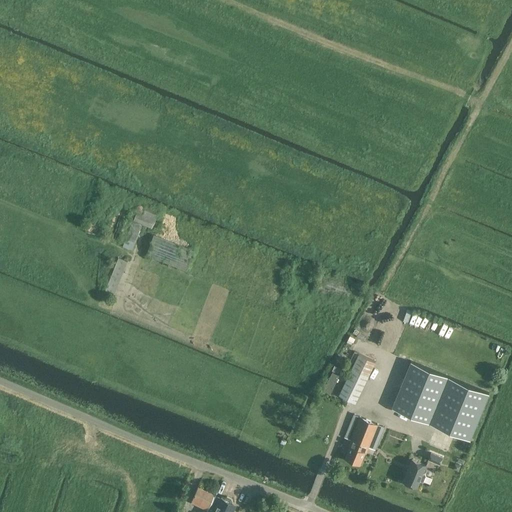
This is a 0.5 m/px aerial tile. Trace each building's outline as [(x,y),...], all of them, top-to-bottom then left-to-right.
[(102,186),(85,230),(119,244),(136,199),(102,186)] [(133,220),(142,224),(152,228),(159,209),(147,204),(143,214),(136,211),(133,220)] [(132,250),(142,225),(132,221),(122,246),(132,250)] [(195,245),(194,245),(153,231),(146,253),(187,267),(195,245)] [(118,255),(104,289),(117,294),(131,260),(118,255)] [(353,362),(358,352),(355,350),(350,360),(353,362)] [(355,402),(375,361),(359,353),(339,394),(355,402)] [(411,361),(392,407),(429,422),(470,439),(489,392),(448,376),(411,361)] [(339,375),(333,372),(324,389),(330,393),(339,375)] [(354,414),(345,436),(351,438),(349,445),(350,446),(346,457),(360,463),(364,452),(366,453),(368,447),(375,449),(384,426),(354,414)] [(428,459),(439,463),(442,457),(431,452),(428,459)] [(403,481),(417,487),(420,480),(421,481),(423,480),(425,475),(425,474),(423,473),(426,465),(412,459),(403,481)] [(191,501),(207,508),(214,493),(198,486),(191,501)] [(206,511),(230,511),(235,503),(232,502),(232,498),(227,496),(224,498),(221,496),(219,501),(213,498),(206,511)]
